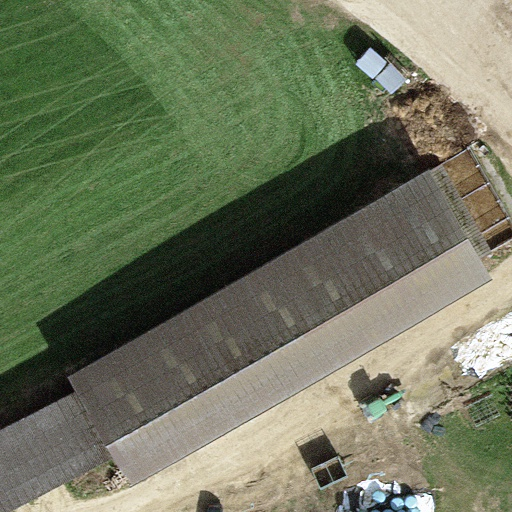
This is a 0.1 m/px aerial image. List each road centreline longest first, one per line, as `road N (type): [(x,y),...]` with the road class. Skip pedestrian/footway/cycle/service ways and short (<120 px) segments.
road 1 (track): [(89,511),(436,327),(511,229)]
road 2 (track): [(511,131),(334,0)]
